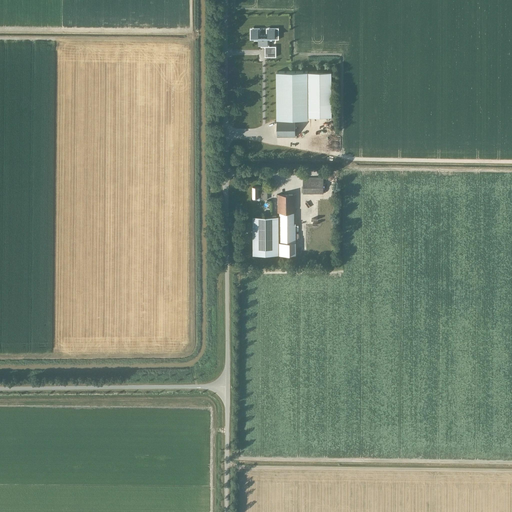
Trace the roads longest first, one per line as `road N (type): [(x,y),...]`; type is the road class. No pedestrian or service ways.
road 1 (unclassified): [(227,386),(224,0)]
road 2 (unclassified): [(0,388),(227,386)]
road 3 (unclassified): [(226,511),(227,386)]
